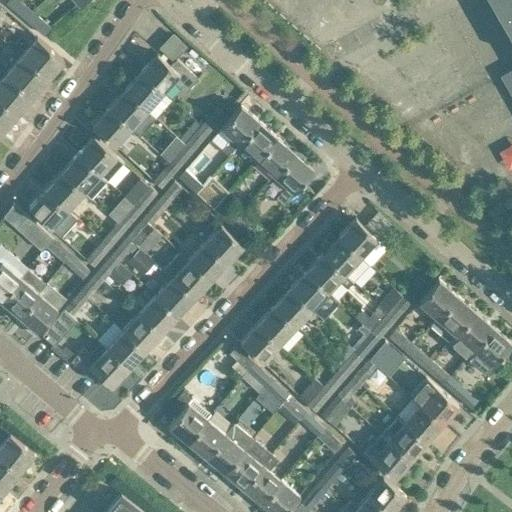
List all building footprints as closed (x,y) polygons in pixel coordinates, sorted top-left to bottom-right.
[(19,0),(18,0),(13,7),(25,17),(31,10),(19,0)] [(511,0),(510,0),(511,3),(511,67),(501,73),(511,92),(511,0)] [(38,16),(31,23),(44,34),(50,26),(38,16)] [(36,35),(35,36),(36,36),(20,54),(20,55),(46,77),(47,77),(62,59),(63,58),(36,35)] [(157,52),(140,70),(162,90),(172,79),(185,91),(198,76),(176,57),(170,64),(157,52)] [(20,55),(19,55),(20,55),(5,72),(4,73),(31,95),(32,95),(31,95),(46,78),(46,77),(20,55)] [(162,90),(140,70),(124,88),(146,108),(162,90)] [(4,73),(0,78),(0,100),(16,114),(16,113),(26,101),(30,96),(31,96),(31,95),(4,73)] [(130,125),(146,108),(124,88),(108,106),(130,125)] [(0,100),(0,132),(10,119),(15,114),(16,114),(0,100)] [(238,142),(258,119),(240,103),(220,126),(232,136),(222,148),(228,154),(238,142)] [(225,112),(217,105),(201,124),(209,131),(225,112)] [(130,125),(108,106),(99,116),(98,115),(91,123),(92,124),(113,144),(130,125)] [(257,158),(276,136),(258,119),(238,142),(257,158)] [(202,138),(195,131),(185,143),(193,149),(202,138)] [(94,134),(77,152),(107,179),(123,161),(94,134)] [(275,174),(295,152),(276,136),(257,158),(275,174)] [(186,157),(178,150),(169,161),(176,168),(186,157)] [(77,152),(61,170),(83,190),(90,197),(107,179),(77,152)] [(313,168),(295,152),(275,174),(286,184),(275,196),(283,202),(313,168)] [(185,168),(178,176),(189,186),(196,178),(185,168)] [(170,175),(162,169),(153,180),(160,186),(170,175)] [(83,190),(61,170),(45,188),(67,208),(83,190)] [(182,187),(174,180),(157,200),(165,206),(182,187)] [(202,184),(195,192),(206,202),(213,194),(202,184)] [(156,191),(149,185),(133,203),(140,210),(156,191)] [(50,226),(67,208),(45,188),(28,206),(50,226)] [(165,206),(157,200),(142,217),(150,224),(165,206)] [(219,200),(213,208),(223,218),(230,210),(219,200)] [(140,210),(133,203),(117,221),(125,228),(140,210)] [(29,215),(18,227),(42,249),(53,237),(29,215)] [(247,226),(236,216),(229,223),(240,233),(247,226)] [(355,216),(338,234),(360,255),(377,237),(355,216)] [(163,235),(150,224),(142,217),(127,235),(134,242),(148,253),(163,235)] [(226,261),(242,243),(221,223),(204,241),(226,261)] [(119,235),(111,228),(101,240),(109,246),(119,235)] [(360,255),(338,234),(322,252),(352,281),(369,264),(360,255)] [(127,235),(117,247),(125,253),(134,242),(127,235)] [(209,279),(226,261),(204,241),(187,259),(209,279)] [(0,298),(20,275),(20,276),(27,267),(0,243),(0,298)] [(59,243),(53,251),(64,261),(71,253),(59,243)] [(95,247),(85,258),(93,265),(102,254),(95,247)] [(140,248),(128,261),(143,274),(155,261),(140,248)] [(209,279),(187,259),(178,251),(162,268),(171,276),(193,297),(209,279)] [(352,281),(322,252),(305,270),(327,290),(327,289),(337,279),(347,287),(352,281)] [(111,253),(101,265),(109,271),(119,260),(111,253)] [(78,260),(71,267),(82,277),(89,270),(78,260)] [(120,262),(110,273),(119,280),(128,269),(120,262)] [(27,267),(20,276),(20,275),(0,298),(18,313),(38,291),(46,282),(27,267)] [(327,290),(305,270),(289,287),(310,308),(320,297),(328,303),(334,295),(327,289),(327,290)] [(103,278),(95,272),(86,283),(93,289),(103,278)] [(426,282),(418,275),(401,295),(409,302),(426,282)] [(177,314),(193,297),(171,276),(155,294),(177,314)] [(418,300),(437,316),(456,294),(438,277),(418,300)] [(105,279),(98,287),(102,291),(107,291),(111,285),(105,279)] [(310,308),(289,287),(272,305),(294,325),(310,308)] [(409,302),(401,295),(393,287),(390,291),(398,298),(385,313),(393,320),(409,302)] [(80,290),(70,301),(78,308),(87,296),(80,290)] [(57,307),(38,291),(18,313),(37,330),(57,307)] [(160,332),(177,314),(155,294),(138,312),(160,332)] [(448,340),(475,310),(456,294),(437,316),(430,324),(448,340)] [(294,325),(272,305),(256,323),(277,343),(294,325)] [(393,320),(385,313),(377,306),(367,317),(358,310),(352,316),(360,322),(377,338),(393,320)] [(64,308),(42,334),(54,344),(76,318),(64,308)] [(466,355),(492,325),(475,310),(448,340),(466,355)] [(143,349),(160,332),(138,312),(122,329),(143,349)] [(377,338),(360,322),(344,341),(348,344),(362,356),(377,338)] [(277,343),(256,323),(240,340),(261,360),(277,343)] [(511,341),(492,325),(466,355),(485,372),(511,341)] [(396,327),(389,335),(400,345),(407,337),(396,327)] [(127,366),(143,349),(122,329),(105,347),(127,367),(127,366)] [(385,340),(375,351),(383,358),(392,347),(385,340)] [(414,343),(407,351),(419,361),(425,353),(414,343)] [(105,347),(96,357),(84,344),(70,359),(91,379),(97,372),(111,385),(119,375),(122,378),(131,369),(127,366),(127,367),(105,347)] [(235,344),(228,351),(246,368),(253,361),(235,344)] [(348,344),(332,362),(346,374),(362,356),(348,344)] [(369,358),(353,376),(361,383),(377,365),(369,358)] [(432,359),(426,367),(443,383),(450,375),(432,359)] [(260,367),(253,374),(264,385),(271,378),(260,367)] [(340,381),(332,374),(323,385),(330,392),(340,381)] [(418,403),(419,402),(441,422),(450,412),(454,412),(458,407),(458,403),(425,375),(408,394),(418,403)] [(450,375),(443,383),(462,399),(469,391),(450,375)] [(361,383),(353,376),(337,395),(345,401),(350,406),(355,401),(351,394),(361,383)] [(271,378),(264,385),(282,401),(289,394),(271,378)] [(330,392),(323,385),(314,378),(298,395),(306,403),(314,410),(330,392)] [(206,416),(210,412),(183,389),(167,408),(176,415),(168,424),(187,440),(206,416)] [(289,394),(282,401),(282,402),(278,406),(295,423),(306,410),(289,394)] [(345,401),(337,395),(327,406),(335,412),(345,401)] [(418,403),(403,420),(426,440),(441,422),(419,402),(418,403)] [(403,420),(397,415),(381,433),(410,458),(418,448),(421,448),(426,443),(426,440),(403,420)] [(205,454),(224,432),(206,416),(187,440),(205,454)] [(312,416),(306,424),(317,434),(323,427),(312,416)] [(9,432),(9,433),(0,444),(0,455),(18,470),(19,470),(18,470),(33,452),(34,451),(9,432)] [(242,446),(225,432),(224,432),(205,454),(224,470),(243,447),(242,446)] [(381,433),(381,432),(364,451),(394,476),(402,466),(405,466),(410,461),(410,458),(381,433)] [(330,433),(323,440),(334,451),(341,443),(330,433)] [(271,451),(251,435),(242,446),(243,447),(224,470),(243,485),(271,451)] [(354,453),(347,446),(337,458),(345,464),(354,453)] [(280,477),(269,468),(278,457),(271,451),(243,485),(261,500),(280,477)] [(0,455),(0,486),(3,489),(4,489),(3,489),(13,477),(18,471),(18,470),(0,455)] [(339,471),(331,464),(316,483),(324,489),(339,471)] [(382,474),(366,494),(388,511),(390,511),(405,494),(382,474)] [(283,511),(299,493),(280,477),(261,500),(274,511),(283,511)] [(324,489),(316,483),(300,501),(308,508),(324,489)] [(141,511),(143,510),(144,511),(145,510),(121,490),(120,491),(121,492),(106,510),(106,509),(105,510),(108,511),(141,511)] [(388,511),(366,494),(357,505),(348,498),(342,506),(349,511),(388,511)] [(313,511),(308,508),(300,501),(291,511),(313,511)]
